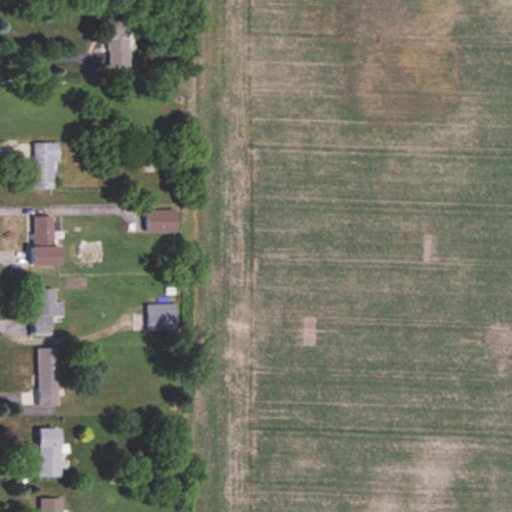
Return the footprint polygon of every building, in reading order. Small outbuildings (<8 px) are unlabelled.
[(105,19),(105,67),(128,67),(128,19),(105,19)] [(52,161),(57,161),(57,143),(30,143),(30,190),(52,190),(52,161)] [(144,234),(174,234),(174,211),(144,211),(144,234)] [(30,265),(60,265),(60,247),(52,247),(52,217),(30,217),(30,265)] [(53,303),(53,289),(30,290),(30,337),(49,337),(49,317),(62,317),(61,303),(53,303)] [(145,331),(175,331),(175,305),(145,305),(145,331)] [(35,349),(35,406),(55,406),(55,349),(35,349)] [(60,477),(60,428),(36,428),(36,477),(60,477)] [(61,511),(61,498),(38,498),(37,511),(61,511)]
